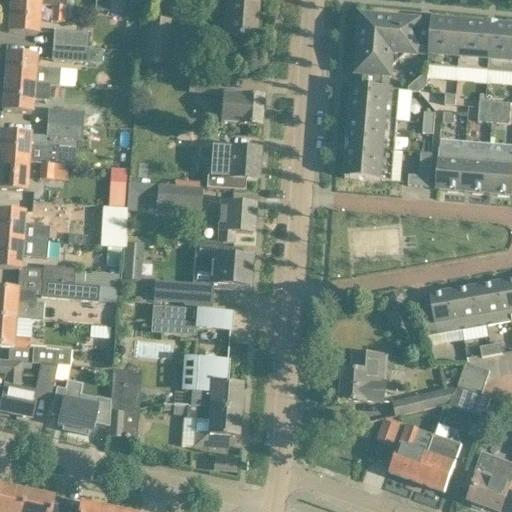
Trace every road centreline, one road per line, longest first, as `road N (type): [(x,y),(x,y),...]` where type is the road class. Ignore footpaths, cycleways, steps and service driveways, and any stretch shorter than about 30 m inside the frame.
road 1 (unclassified): [(267,504),(0,445)]
road 2 (unclassified): [(280,296),(511,265)]
road 3 (unclassified): [(511,215),(287,193)]
road 4 (unclassified): [(287,193),(308,0)]
road 5 (unclassified): [(268,479),(280,296)]
